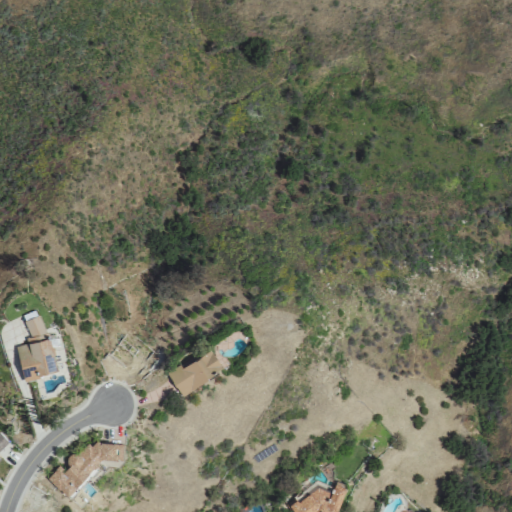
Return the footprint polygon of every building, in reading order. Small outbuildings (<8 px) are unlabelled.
[(158,349),(129,326),(115,344),(117,345),(108,356),(135,378),(158,349)] [(166,372),(179,394),(222,368),(210,348),(181,366),(180,364),(166,372)] [(0,461),(1,460),(0,459),(0,449),(8,442),(0,432),(0,461)] [(122,441),(89,442),(82,450),(74,450),(66,460),(66,471),(58,465),(50,475),(50,481),(66,494),(71,494),(71,499),(81,507),(97,487),(84,487),(84,481),(96,465),(96,464),(101,458),(122,457),(122,441)] [(335,511),(345,486),(335,483),(331,493),(314,487),(310,500),(294,494),(287,511),(325,511),(327,510),(333,511),(335,511)]
